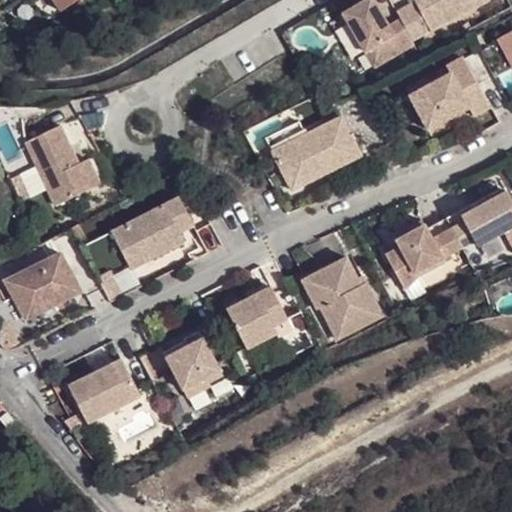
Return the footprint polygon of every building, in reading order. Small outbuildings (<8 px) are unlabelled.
[(375,0),(364,0),(344,11),(374,70),(417,47),(412,37),(402,18),(389,25),(375,0)] [(402,18),(413,37),(484,0),(408,0),(410,4),(398,11),(402,18)] [(445,69),(402,92),(420,124),(466,100),(469,107),(483,100),(457,53),(440,61),(445,69)] [(297,60),(303,70),(310,66),(305,56),(297,60)] [(439,59),(396,81),(402,92),(445,69),(440,61),(439,59)] [(308,124),(275,141),(292,176),(330,157),(333,161),(363,146),(341,106),(308,124)] [(275,141),(308,124),(302,113),(269,131),(275,141)] [(72,142),(43,157),(63,197),(93,183),(81,160),(72,142)] [(81,160),(93,183),(104,177),(92,155),(81,160)] [(330,157),(292,176),(295,180),(333,161),(330,157)] [(22,173),(10,178),(20,201),(32,196),(22,173)] [(201,211),(185,182),(120,216),(140,252),(192,224),(188,218),(201,211)] [(511,204),(511,186),(495,196),(502,210),(511,204)] [(449,221),(494,196),(490,187),(444,212),(449,221)] [(511,205),(502,211),(494,196),(449,221),(460,240),(479,230),(483,237),(511,221),(511,205)] [(416,209),(390,222),(392,226),(418,212),(416,209)] [(389,257),(374,264),(389,293),(397,289),(394,284),(424,268),(419,260),(460,240),(449,221),(444,212),(423,222),(418,212),(392,226),(398,235),(382,244),(389,257)] [(389,257),(382,244),(367,252),(374,264),(389,257)] [(346,252),(310,271),(327,303),(333,299),(343,317),(382,297),(370,275),(361,280),(357,273),(346,252)] [(6,280),(5,281),(25,319),(26,319),(81,292),(81,291),(62,253),(60,253),(6,280)] [(107,260),(93,268),(108,294),(122,287),(107,260)] [(361,280),(370,275),(366,269),(357,273),(361,280)] [(294,319),(270,275),(261,281),(276,310),(270,313),(275,321),(278,327),(294,319)] [(261,281),(226,300),(245,338),(275,321),(270,313),(276,310),(261,281)] [(350,328),(388,307),(383,297),(344,317),(350,328)] [(195,324),(182,331),(186,339),(200,331),(195,324)] [(186,339),(162,352),(184,390),(207,378),(204,374),(219,366),(200,331),(186,339)] [(298,333),(288,338),(296,354),(313,345),(310,338),(302,342),(298,333)] [(115,353),(64,381),(83,417),(135,389),(115,353)] [(50,385),(42,392),(53,404),(61,396),(50,385)] [(72,414),(65,418),(74,428),(83,422),(77,412),(72,414)] [(11,417),(3,423),(12,435),(21,428),(11,417)]
